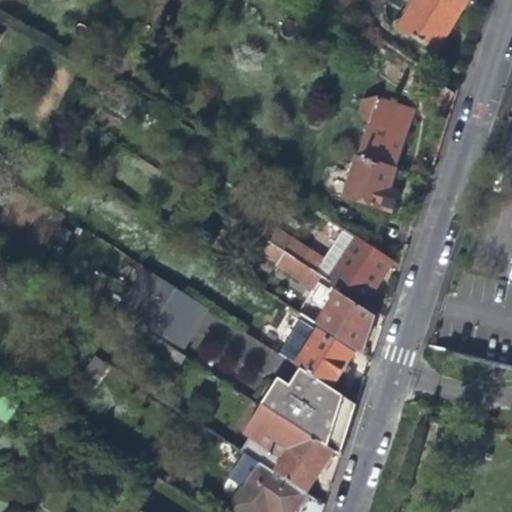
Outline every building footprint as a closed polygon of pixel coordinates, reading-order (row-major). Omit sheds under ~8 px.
[(447,32),(467,0),(415,0),(396,29),(434,53),(447,32)] [(443,111),(452,97),(429,81),(420,96),(443,111)] [(379,130),(387,104),(376,100),(362,104),(358,116),(369,128),(358,162),(357,161),(355,165),(351,167),(348,175),(351,179),(343,200),(393,215),(399,195),(391,192),(397,173),(395,173),(398,164),(407,138),(379,130)] [(415,113),(387,104),(379,130),(407,138),(415,113)] [(294,213),(325,233),(331,223),(301,203),(294,213)] [(275,226),(269,222),(260,237),(265,241),(275,226)] [(331,223),(325,233),(341,243),(340,244),(352,252),(339,272),(327,264),(279,233),(271,246),(331,285),(340,291),(366,307),(384,280),(394,264),(331,223)] [(258,255),(315,292),(323,298),(331,285),(271,246),(266,243),(258,255)] [(340,244),(327,264),(339,272),(352,252),(340,244)] [(147,335),(178,355),(192,336),(171,323),(188,299),(142,269),(115,315),(147,335)] [(315,292),(302,315),(318,325),(336,297),(340,291),(331,285),(323,298),(315,292)] [(373,320),(336,297),(318,325),(316,328),(355,354),(361,358),(368,337),(373,320)] [(209,313),(188,299),(171,323),(192,336),(209,313)] [(280,354),(332,392),(344,372),(355,354),(301,320),(280,354)] [(177,368),(184,359),(178,355),(147,335),(132,356),(138,360),(128,376),(135,380),(153,353),(177,368)] [(99,375),(105,366),(91,358),(86,366),(99,375)] [(277,379),(261,405),(335,454),(352,417),(357,407),(332,392),(298,371),(287,386),(277,379)] [(244,440),(250,444),(242,456),(259,467),(261,469),(308,497),(319,480),(335,454),(261,405),(242,437),(244,440)] [(230,511),(322,511),(324,508),(261,469),(259,467),(230,511)]
